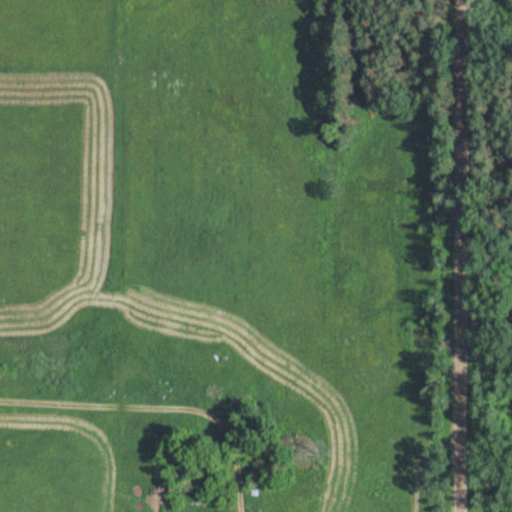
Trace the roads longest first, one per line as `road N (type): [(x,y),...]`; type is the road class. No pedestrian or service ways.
road 1 (residential): [(476,511),(477,0)]
road 2 (track): [(0,459),(134,466),(205,496),(212,511)]
